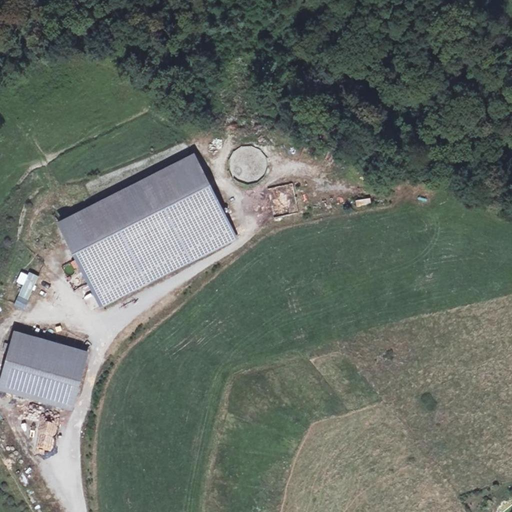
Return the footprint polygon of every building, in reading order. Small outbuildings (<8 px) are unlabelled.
[(195,155),(57,223),(101,312),(239,244),(195,155)] [(267,188),(272,216),(298,211),(293,183),(267,188)] [(360,200),(362,206),(372,203),(370,197),(360,200)] [(20,278),(9,274),(0,295),(0,298),(10,302),(20,278)] [(89,351),(20,331),(3,386),(73,404),(89,351)]
